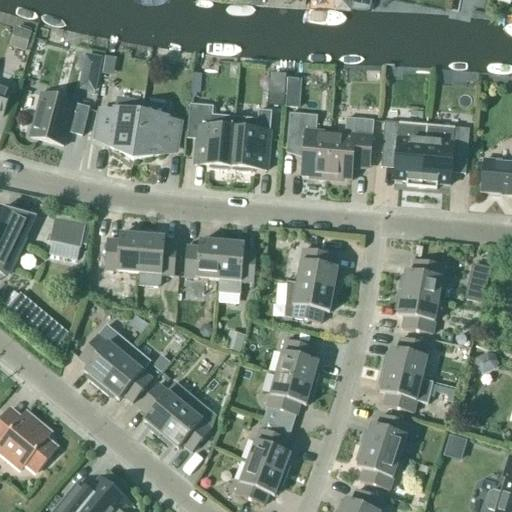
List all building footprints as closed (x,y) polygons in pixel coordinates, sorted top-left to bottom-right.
[(25,53),(31,34),(15,29),(9,48),(25,53)] [(100,70),(111,70),(112,55),(86,54),(84,87),(99,88),(100,70)] [(0,119),(2,120),(11,93),(0,89),(0,119)] [(282,110),(283,94),(271,93),(270,109),(282,110)] [(66,100),(64,96),(56,94),(52,97),(51,99),(42,96),(31,140),(63,149),(67,135),(82,139),(89,110),(74,106),(75,105),(65,102),(66,100)] [(109,149),(133,163),(143,106),(117,102),(115,116),(101,114),(97,137),(111,140),(109,149)] [(143,106),(133,163),(177,156),(182,124),(167,122),(169,108),(143,104),(143,106)] [(190,107),(189,126),(198,127),(195,167),(211,168),(210,172),(214,172),(219,173),(222,173),(227,173),(227,170),(231,170),(234,132),(211,130),(213,109),(190,107)] [(234,132),(231,170),(234,170),(234,174),(237,174),(242,175),(247,175),(250,175),(251,172),(267,173),(272,114),(258,113),(256,134),(234,132)] [(326,182),(330,136),(316,134),(317,118),(289,116),(286,151),(304,152),(302,178),(310,179),(309,181),(326,182)] [(330,136),(326,182),(343,184),(343,182),(351,183),(353,156),(370,158),(374,123),(346,121),(345,137),(330,136)] [(427,128),(385,125),(381,170),(395,172),(394,183),(407,184),(406,189),(422,190),(427,128)] [(469,132),(427,128),(422,190),(437,192),(437,187),(450,188),(452,164),(466,165),(469,132)] [(511,166),(501,166),(501,162),(484,161),(482,193),(508,195),(508,198),(511,198),(511,166)] [(0,274),(3,277),(30,219),(0,212),(0,274)] [(79,250),(83,230),(60,225),(51,244),(79,250)] [(139,276),(143,235),(130,234),(130,238),(120,237),(119,244),(107,242),(104,273),(139,276)] [(139,276),(138,288),(158,290),(161,288),(162,278),(174,279),(177,248),(164,247),(165,241),(155,240),(155,236),(143,235),(139,276)] [(219,283),(222,242),(210,241),(209,245),(199,244),(199,250),(186,249),(184,280),(219,283)] [(222,242),(219,283),(254,286),(256,255),(244,254),(244,248),(234,247),(235,243),(222,242)] [(297,286),(337,294),(339,281),(335,281),(337,271),(331,269),(333,257),(303,252),(297,286)] [(270,272),(271,258),(261,257),(260,272),(270,272)] [(398,296),(438,303),(444,268),(414,263),(412,275),(405,274),(404,284),(400,283),(398,296)] [(490,272),(473,267),(465,301),(482,305),(490,272)] [(331,305),(335,306),(337,294),(297,286),(290,285),(287,320),(320,326),(323,314),(329,315),(331,305)] [(60,346),(73,327),(18,292),(5,312),(60,346)] [(432,337),(438,303),(398,296),(395,308),(399,309),(398,319),(404,320),(402,332),(432,337)] [(99,392),(134,349),(107,327),(79,361),(88,369),(84,374),(92,380),(89,384),(99,392)] [(421,382),(422,382),(430,348),(400,341),(397,353),(391,351),(388,361),(384,360),(381,372),(421,382)] [(276,377),(316,388),(319,375),(315,374),(318,365),(311,363),(315,351),(285,343),(276,377)] [(134,349),(99,392),(108,399),(111,396),(119,403),(123,398),(133,406),(152,382),(143,374),(151,364),(134,349)] [(433,385),(422,382),(421,382),(381,372),(379,384),(382,385),(380,395),(386,397),(384,409),(413,416),(416,404),(428,407),(433,385)] [(312,400),(316,388),(276,377),(267,410),(296,418),(299,407),(306,408),(308,398),(312,400)] [(167,395),(158,387),(138,410),(148,418),(144,423),(151,430),(149,433),(158,441),(185,409),(193,399),(175,385),(167,395)] [(185,409),(158,441),(168,449),(171,446),(178,452),(183,447),(192,455),(212,431),(211,431),(216,418),(193,399),(185,409)] [(19,423),(8,413),(0,422),(0,443),(1,444),(0,445),(0,456),(21,473),(27,466),(38,475),(57,451),(46,442),(49,439),(23,417),(19,423)] [(360,448),(399,460),(410,427),(381,418),(377,429),(371,427),(368,437),(364,436),(360,448)] [(247,465),(286,479),(290,467),(287,466),(290,456),(284,454),(288,443),(260,432),(247,465)] [(463,458),(468,439),(451,434),(446,453),(463,458)] [(389,494),(399,460),(360,448),(356,459),(360,461),(357,470),(363,473),(360,484),(389,494)] [(511,511),(511,459),(509,459),(503,479),(506,480),(501,495),(493,493),(489,495),(486,507),(488,511),(492,511),(511,511)] [(282,491),(286,479),(247,465),(235,497),(264,508),(268,497),(274,499),(278,489),(282,491)] [(125,511),(131,506),(101,482),(89,496),(77,486),(55,511),(125,511)] [(337,511),(381,511),(385,504),(357,493),(352,504),(346,502),(342,511),(338,510),(337,511)]
